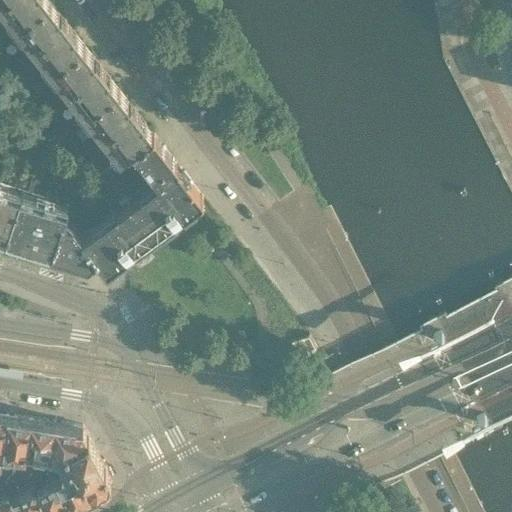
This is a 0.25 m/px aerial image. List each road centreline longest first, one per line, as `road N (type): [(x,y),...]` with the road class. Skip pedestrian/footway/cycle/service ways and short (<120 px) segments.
road 1 (residential): [(438,511),(334,309),(98,0)]
road 2 (tertiary): [(511,322),(201,482)]
road 3 (tertiary): [(219,511),(511,369)]
road 4 (residential): [(0,384),(115,408),(139,429),(176,495)]
road 5 (residential): [(201,482),(121,342)]
road 6 (residential): [(121,342),(99,305),(0,268)]
road 7 (residential): [(121,342),(0,323)]
